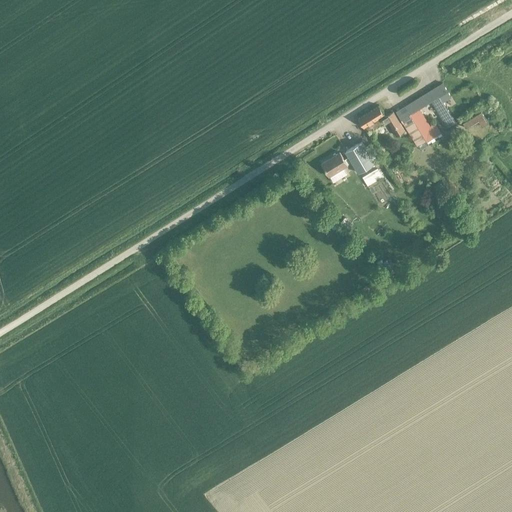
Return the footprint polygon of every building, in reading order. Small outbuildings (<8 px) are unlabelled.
[(433,136),(417,110),(432,101),(448,127),(455,123),(442,102),(450,97),(442,84),(405,107),(412,118),(404,123),(418,146),(433,136)] [(396,136),(404,131),(392,112),(385,117),(379,106),(358,119),(363,128),(364,128),(368,134),(387,122),(396,136)] [(480,112),(462,123),(466,128),(478,121),(481,127),(487,123),(480,112)] [(345,152),(350,160),(358,173),(374,163),(362,142),(345,152)] [(339,152),(326,160),(321,163),(329,177),(347,166),(339,152)] [(435,186),(440,192),(447,186),(442,180),(435,186)]
